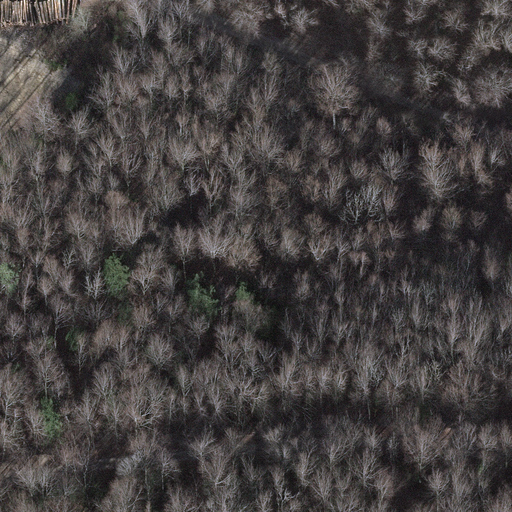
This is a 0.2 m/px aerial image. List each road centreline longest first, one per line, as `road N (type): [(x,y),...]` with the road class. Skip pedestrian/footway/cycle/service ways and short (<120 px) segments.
road 1 (track): [(0,473),(380,418),(511,440)]
road 2 (track): [(511,134),(168,0)]
